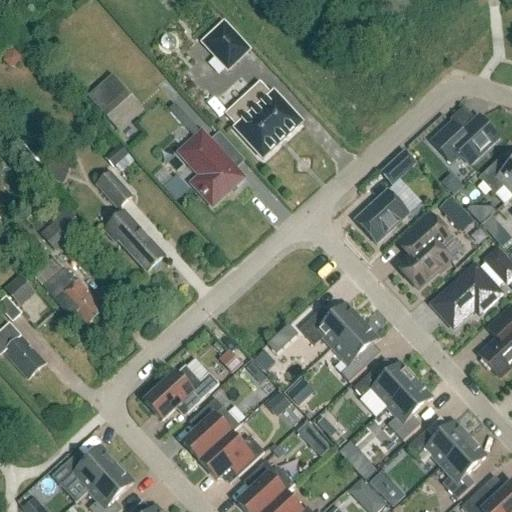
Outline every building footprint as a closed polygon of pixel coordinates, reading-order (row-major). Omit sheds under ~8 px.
[(224,26),(223,27),(204,45),(204,44),(203,46),(204,47),(214,57),(214,58),(215,59),(214,60),(228,75),(237,67),(236,66),(238,64),(248,54),(248,55),(250,53),(248,52),(225,28),(226,27),(224,26)] [(121,101),(107,85),(89,101),(114,128),(138,106),(128,94),(121,101)] [(261,161),(263,162),(265,161),(264,160),(300,127),(301,127),(302,126),(301,124),(275,97),(276,97),(274,95),(273,97),(271,99),(260,87),(228,117),(239,129),(237,130),(236,130),(235,132),(236,133),(262,160),(261,161)] [(194,128),(176,108),(170,113),(189,134),(194,128)] [(481,122),(479,119),(462,135),(453,125),(432,145),(451,166),(460,158),(470,168),(499,141),(491,132),(493,129),(485,120),(481,122)] [(213,207),(242,181),(202,136),(181,156),(201,179),(193,186),(213,207)] [(120,148),(106,160),(114,169),(128,157),(120,148)] [(400,182),(417,167),(404,154),(380,176),(392,189),(400,182)] [(511,196),(511,166),(508,171),(500,162),(504,159),(503,158),(479,181),(495,198),(505,189),(511,196)] [(118,213),(133,200),(111,174),(95,188),(118,213)] [(392,190),(387,194),(409,218),(422,206),(400,182),(392,189),(392,190)] [(377,247),(409,218),(387,194),(355,224),(377,247)] [(456,227),(466,217),(451,201),(441,211),(456,227)] [(56,253),(82,229),(66,212),(40,237),(56,253)] [(119,244),(147,275),(164,260),(123,215),(103,233),(116,247),(119,244)] [(397,270),(418,292),(437,275),(442,275),(448,269),(448,264),(450,263),(437,248),(441,244),(444,247),(451,240),(431,218),(398,248),(409,259),(397,270)] [(511,242),(511,240),(504,231),(493,241),(503,251),(511,242)] [(506,290),(511,284),(511,266),(498,250),(483,264),(506,290)] [(63,273),(54,262),(33,279),(43,290),(70,321),(76,315),(88,329),(104,314),(77,284),(76,285),(64,272),(63,273)] [(499,299),(499,295),(475,269),(433,308),(453,331),(469,317),(468,316),(473,311),(477,315),(481,316),(481,317),(481,316),(499,300),(500,300),(500,299),(499,299)] [(20,310),(35,296),(19,278),(4,292),(20,310)] [(0,311),(12,325),(21,316),(6,300),(0,305),(0,311)] [(333,351),(361,325),(345,307),(325,325),(317,316),(300,333),(315,349),(323,341),(333,351)] [(497,343),(479,359),(500,381),(511,369),(511,309),(488,332),(497,343)] [(361,325),(333,351),(349,368),(340,376),(348,386),(366,369),(358,360),(377,342),(361,325)] [(45,367),(9,327),(0,335),(0,358),(3,355),(28,382),(45,367)] [(265,353),(255,363),(266,375),(276,365),(265,353)] [(232,376),(242,367),(231,355),(222,364),(232,376)] [(186,369),(176,378),(176,377),(145,405),(162,424),(180,408),(188,416),(219,387),(209,377),(196,362),(186,370),(186,369)] [(252,366),(246,372),(253,379),(259,373),(252,366)] [(387,410),(415,384),(399,366),(380,384),(371,375),(354,392),(362,401),(371,393),(387,410)] [(415,384),(387,410),(397,420),(388,428),(403,444),(420,428),(412,419),(432,401),(415,384)] [(299,386),(289,396),(300,408),(310,398),(299,386)] [(279,395),(269,405),(280,416),(290,407),(279,395)] [(215,402),(193,422),(201,431),(183,447),(200,465),(231,437),(240,429),(230,418),(215,402)] [(324,420),(317,426),(325,435),(332,428),(324,420)] [(441,468),(470,442),(453,425),(434,443),(426,434),(408,450),(423,466),(432,458),(441,468)] [(298,434),(304,441),(313,432),(307,426),(298,434)] [(231,437),(200,465),(217,484),(235,468),(242,476),(264,456),(250,439),(241,448),(231,437)] [(312,449),(322,460),(331,451),(321,441),(312,449)] [(470,442),(441,468),(451,479),(442,487),(457,503),(474,487),(466,478),(486,460),(470,442)] [(73,460),(52,480),(60,489),(76,506),(89,494),(117,468),(101,451),(82,469),(73,460)] [(354,471),(364,482),(375,472),(365,462),(354,471)] [(243,511),(268,511),(285,496),(294,488),(277,470),(274,473),(266,465),(248,482),(255,490),(238,506),(243,511)] [(98,504),(89,511),(88,511),(121,511),(114,504),(134,486),(117,468),(89,494),(98,504)] [(382,474),(370,485),(380,495),(391,484),(382,474)] [(361,506),(373,495),(361,483),(350,494),(361,506)] [(511,511),(511,485),(495,501),(484,490),(462,510),(463,511),(511,511)] [(299,511),(285,496),(268,511),(309,511),(307,510),(304,511),(299,511)] [(34,500),(22,511),(43,511),(34,500)]
